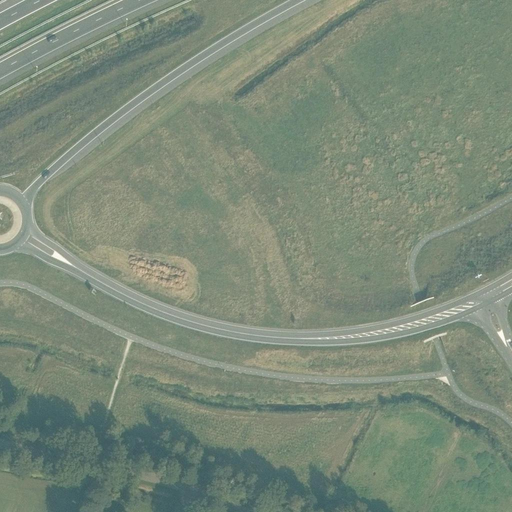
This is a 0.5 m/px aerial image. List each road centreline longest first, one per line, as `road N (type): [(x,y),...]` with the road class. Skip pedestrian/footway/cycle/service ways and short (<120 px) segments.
road 1 (track): [(0,376),(134,424),(126,408),(136,398),(237,423),(311,427),(321,440),(311,455),(257,461),(140,426)]
road 2 (motorway): [(24,205),(40,181),(141,98),(297,0)]
road 3 (unclassified): [(0,442),(181,486),(244,511)]
road 4 (tertiary): [(72,265),(204,325),(310,338)]
road 5 (tertiary): [(480,293),(420,317),(310,338)]
road 6 (tertiary): [(310,338),(386,336),(477,305)]
road 7 (motorway): [(0,70),(141,0)]
